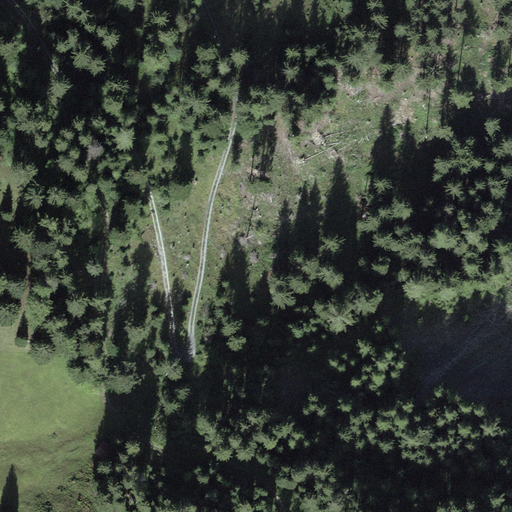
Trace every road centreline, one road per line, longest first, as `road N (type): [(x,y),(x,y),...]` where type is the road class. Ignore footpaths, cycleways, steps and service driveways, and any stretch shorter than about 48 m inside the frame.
road 1 (track): [(10,0),(137,163),(157,229),(172,341),(182,355),(192,347),(208,212),(233,120),(202,0)]
road 2 (track): [(0,6),(101,199),(106,401),(137,439),(244,472),(282,511)]
